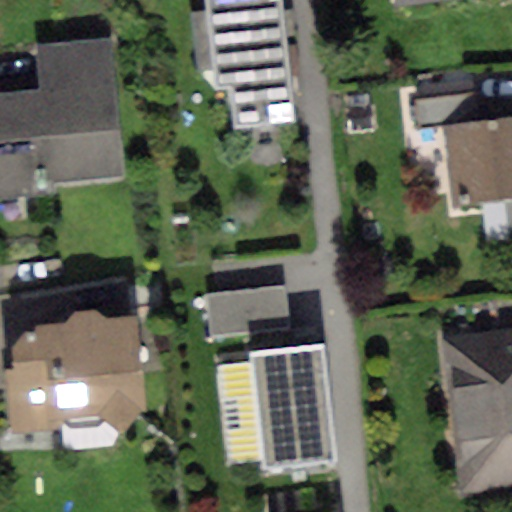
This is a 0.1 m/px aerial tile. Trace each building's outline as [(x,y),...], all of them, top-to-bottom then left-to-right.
[(204,0),(213,91),(228,90),(232,130),(294,125),(282,0),(204,0)] [(392,0),(393,9),(462,0),(392,0)] [(41,95),(0,98),(0,212),(45,208),(43,188),(128,180),(116,44),(37,52),(41,95)] [(441,126),(480,121),(476,92),(414,100),(418,129),(441,126)] [(441,126),(450,205),(511,197),(511,117),(480,121),(441,126)] [(284,286),(206,295),(211,336),(289,327),(284,286)] [(63,323),(35,324),(35,330),(25,331),(11,348),(13,370),(5,370),(11,435),(57,431),(60,419),(97,415),(121,437),(145,410),(139,316),(105,318),(94,308),(73,310),(63,323)] [(511,331),(443,340),(461,496),(511,490),(511,331)] [(324,346),(247,355),(261,472),(337,463),(324,346)]
